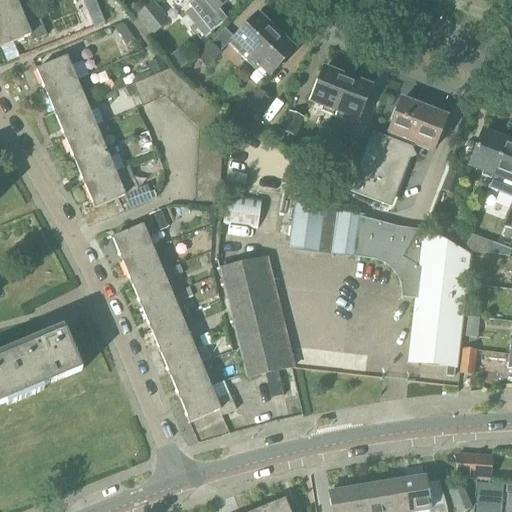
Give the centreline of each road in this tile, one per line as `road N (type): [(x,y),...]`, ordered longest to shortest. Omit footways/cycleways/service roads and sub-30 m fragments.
road 1 (residential): [(179,481),(68,237),(0,124)]
road 2 (residential): [(511,419),(376,431),(179,481)]
road 3 (tertiary): [(511,72),(368,0)]
